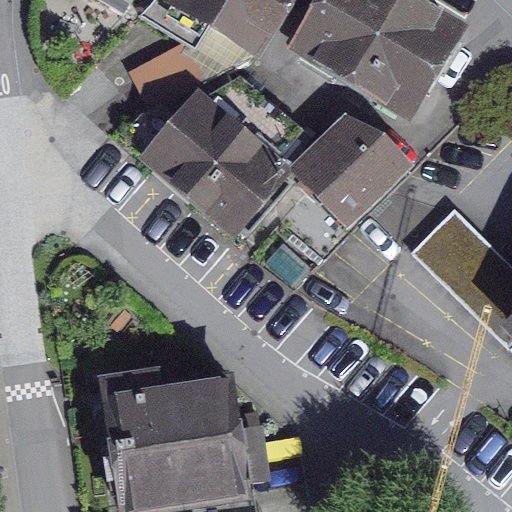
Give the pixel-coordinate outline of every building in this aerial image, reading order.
[(298,0),(167,0),(164,6),(259,64),(298,0)] [(470,29),(423,0),(326,0),(294,55),(410,123),(470,29)] [(282,159),(197,92),(142,162),(239,237),(287,176),(275,167),(282,159)] [(413,167),(345,113),(292,169),(349,231),(413,167)] [(499,328),(511,315),(511,263),(456,209),(410,255),(504,347),(511,340),(499,328)] [(511,315),(499,328),(511,340),(511,315)] [(113,399),(128,510),(244,494),(228,383),(113,399)]
